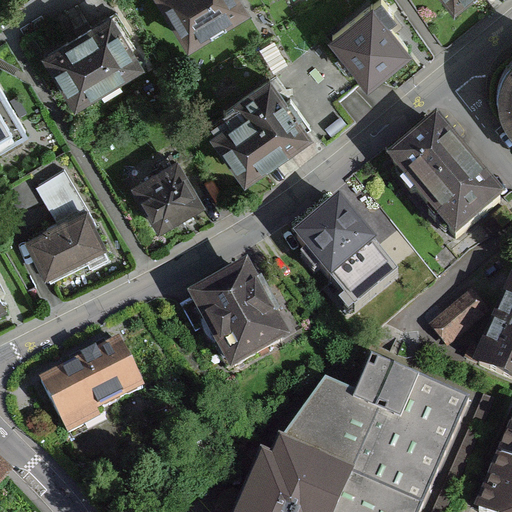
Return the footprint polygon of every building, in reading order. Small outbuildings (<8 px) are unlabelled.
[(170,0),(196,39),(254,1),(253,0),(170,0)] [(420,39),(388,0),(370,0),(336,28),(375,75),(420,39)] [(120,7),(51,49),(84,104),(153,62),(120,7)] [(511,58),(510,61),(503,76),(501,91),(504,106),(511,121),(511,120),(511,58)] [(251,102),(217,125),(249,170),(317,123),(277,66),(243,90),(251,102)] [(0,148),(36,128),(3,73),(0,74),(0,148)] [(511,197),(511,194),(444,114),(393,157),(463,239),(511,197)] [(184,152),(137,178),(162,225),(210,199),(184,152)] [(51,212),(81,197),(68,171),(38,186),(51,212)] [(346,195),(300,235),(312,249),(307,252),(320,267),(325,263),(339,279),(385,240),(346,195)] [(112,244),(89,203),(28,236),(51,277),(112,244)] [(196,298),(185,305),(199,330),(210,324),(236,371),(296,337),(253,262),(194,294),(196,298)] [(449,344),(489,310),(473,290),(432,324),(449,344)] [(511,296),(483,365),(511,377),(511,296)] [(42,379),(70,433),(103,416),(100,410),(146,386),(122,338),(42,379)] [(275,435),(240,511),(424,511),(474,401),(377,358),(361,392),(321,374),(291,442),(275,435)] [(511,511),(511,458),(504,455),(480,511),(483,511),(511,511)] [(0,480),(9,470),(0,462),(0,480)]
